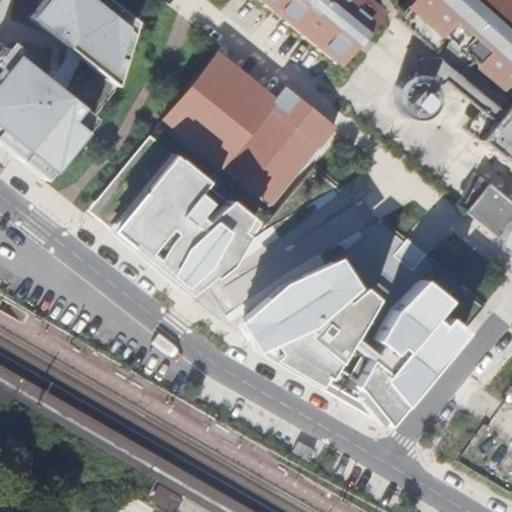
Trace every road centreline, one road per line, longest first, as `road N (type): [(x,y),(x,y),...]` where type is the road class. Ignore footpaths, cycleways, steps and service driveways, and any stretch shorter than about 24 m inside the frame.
road 1 (residential): [(192,352),(0,201)]
road 2 (residential): [(192,352),(387,467)]
road 3 (residential): [(511,303),(387,467)]
road 4 (residential): [(191,0),(314,100)]
